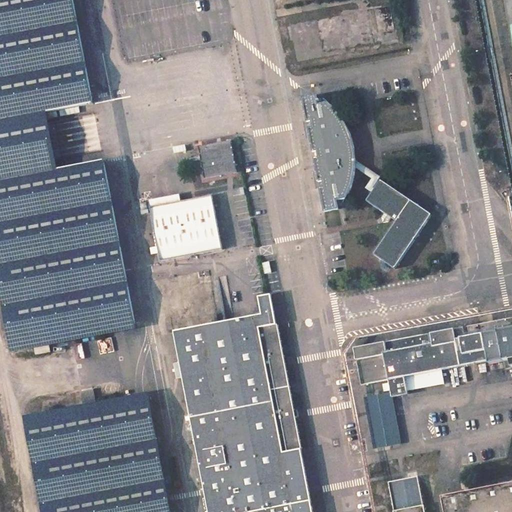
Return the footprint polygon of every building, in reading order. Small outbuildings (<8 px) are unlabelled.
[(75,0),(0,0),(0,126),(35,119),(96,108),(75,0)] [(322,92),(307,95),(312,120),(317,119),(318,125),(313,126),(317,150),(322,149),(323,155),(319,155),(323,180),(328,179),(329,185),(324,185),(329,210),(344,207),(342,198),(352,196),(355,190),(358,182),(360,174),(361,167),(361,165),(361,164),(361,163),(361,162),(361,161),(361,152),(360,146),(358,139),(356,132),(354,127),(351,120),(343,110),(338,104),(333,99),(323,101),(322,92)] [(0,174),(44,166),(35,119),(0,126),(0,174)] [(232,141),(201,147),(207,179),(239,173),(232,141)] [(44,166),(0,174),(0,283),(13,352),(138,328),(105,154),(44,166)] [(433,213),(383,178),(377,187),(375,186),(382,175),(361,161),(361,162),(361,163),(361,164),(361,165),(361,167),(375,176),(369,186),(375,190),(369,199),(399,219),(376,253),(397,267),(433,213)] [(224,250),(214,196),(152,208),(163,261),(224,250)] [(272,294),(260,296),(263,311),(257,312),(258,316),(284,453),(302,450),(272,294)] [(511,315),(355,346),(362,383),(390,378),(392,390),(393,396),(409,392),(406,375),(489,359),(490,361),(505,359),(506,367),(511,366),(511,315)] [(258,316),(176,331),(210,511),(314,511),(302,450),(284,453),(258,316)] [(83,401),(95,399),(93,389),(81,391),(83,401)] [(392,390),(367,395),(377,447),(402,442),(393,396),(392,390)] [(173,511),(151,392),(25,416),(43,511),(173,511)] [(388,483),(393,511),(425,511),(418,477),(388,483)] [(511,511),(511,483),(443,496),(445,511),(511,511)]
